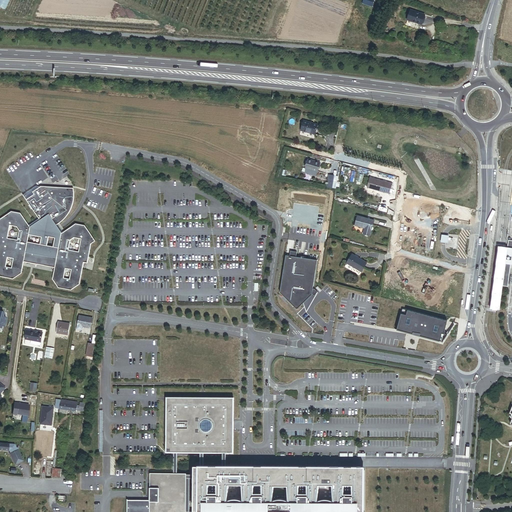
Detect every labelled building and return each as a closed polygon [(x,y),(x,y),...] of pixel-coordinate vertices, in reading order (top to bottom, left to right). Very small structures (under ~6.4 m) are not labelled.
[(0,0),(0,6),(6,10),(10,0),(0,0)] [(405,20),(420,25),(423,15),(408,10),(405,20)] [(314,134),(317,124),(302,120),(300,130),(314,134)] [(317,172),(320,163),(308,159),(306,168),(307,168),(305,173),(316,176),(317,171),(317,172)] [(333,186),(335,178),(327,176),(325,184),(333,186)] [(388,194),(391,184),(369,179),(367,189),(388,194)] [(13,258),(7,257),(10,238),(5,237),(8,224),(15,225),(17,229),(16,238),(27,241),(28,234),(40,236),(39,243),(46,245),(48,236),(54,237),(52,246),(68,250),(70,241),(74,238),(80,239),(78,252),(70,269),(68,279),(62,278),(64,268),(54,267),(52,279),(57,288),(70,290),(79,284),(83,262),(87,263),(90,244),(95,241),(84,226),(75,224),(65,231),(60,234),(55,226),(59,223),(60,222),(65,218),(68,213),(70,208),(72,204),(72,199),(73,194),(72,190),(66,189),(66,187),(40,186),(32,191),(33,194),(25,199),(38,220),(28,227),(19,212),(10,210),(0,216),(0,276),(11,278),(5,266),(11,267),(13,258)] [(370,236),(374,221),(358,216),(355,225),(365,228),(363,234),(370,236)] [(448,235),(443,234),(442,242),(448,242),(447,248),(458,249),(460,235),(448,233),(448,235)] [(348,243),(349,240),(331,235),(330,237),(348,243)] [(11,267),(5,266),(11,278),(20,273),(23,261),(36,264),(36,262),(44,263),(44,265),(54,267),(64,268),(70,269),(78,252),(68,250),(52,246),(46,245),(39,243),(27,241),(16,238),(10,238),(7,257),(13,258),(11,267)] [(503,246),(499,245),(491,308),(495,308),(497,309),(501,309),(504,285),(509,246),(503,246)] [(317,258),(286,255),(281,291),(296,308),(312,294),(317,258)] [(361,273),(366,264),(350,255),(345,264),(361,273)] [(447,322),(403,310),(397,330),(420,334),(420,337),(442,343),(442,344),(448,336),(444,335),(447,322)] [(91,328),(93,318),(79,316),(77,329),(82,330),(82,327),(91,328)] [(70,324),(58,322),(56,333),(68,335),(70,324)] [(41,343),(43,333),(38,332),(38,333),(27,331),(25,340),(41,343)] [(92,357),(95,345),(89,343),(86,356),(92,357)] [(174,453),(178,453),(202,453),(206,453),(233,453),(234,398),(167,397),(166,453),(174,453)] [(76,402),(61,400),(60,412),(60,413),(67,414),(67,410),(76,411),(77,410),(77,406),(75,405),(76,402)] [(27,415),(29,405),(14,402),(13,414),(17,415),(17,414),(27,415)] [(51,425),(53,407),(42,406),(40,424),(51,425)] [(17,450),(14,444),(8,444),(8,450),(9,450),(11,453),(10,453),(16,464),(23,460),(17,449),(17,450)] [(297,467),(297,472),(287,472),(287,467),(275,467),(275,471),(265,471),(265,467),(206,466),(202,466),(199,466),(199,475),(199,479),(199,480),(200,480),(200,511),(199,511),(362,511),(363,469),(326,468),(297,467)] [(55,468),(53,468),(51,478),(57,477),(61,477),(62,469),(55,468)] [(186,511),(187,479),(187,475),(187,474),(178,474),(174,474),(150,474),(150,500),(149,511),(186,511)] [(149,511),(150,500),(136,500),(127,500),(127,511),(149,511)]
